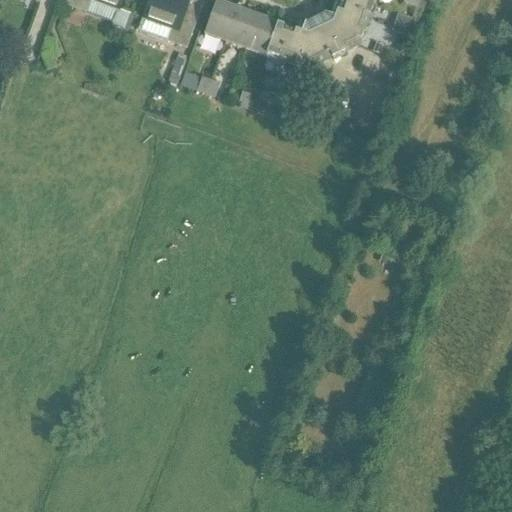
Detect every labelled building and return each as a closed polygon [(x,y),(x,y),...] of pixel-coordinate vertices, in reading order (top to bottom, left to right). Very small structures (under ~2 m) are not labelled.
[(116,10),(118,11),(122,0),(68,0),(66,7),(75,10),(89,3),(90,1),(116,10)] [(171,30),(170,33),(177,46),(186,50),(200,11),(187,6),(189,0),(149,0),(143,20),(144,21),(144,20),(171,30)] [(357,49),(372,7),(352,0),(340,0),(334,20),(335,20),(331,32),(357,49)] [(418,0),(404,0),(403,5),(415,9),(418,0)] [(215,3),(204,36),(225,43),(236,11),(215,3)] [(118,11),(116,10),(110,27),(123,33),(129,15),(118,11)] [(245,51),(257,18),(236,11),(225,43),(245,51)] [(278,25),(257,18),(245,51),(266,58),(267,57),(277,27),(278,25)] [(303,36),(277,27),(267,57),(309,72),(307,44),(300,42),(303,36)] [(321,36),(316,39),(307,44),(309,72),(333,60),(357,49),(331,32),(321,36)] [(176,86),(185,61),(177,58),(168,84),(176,86)] [(220,87),(202,81),(197,93),(215,100),(220,87)] [(238,108),(247,111),(252,98),(242,95),(238,108)] [(379,265),(398,272),(403,257),(384,250),(379,265)] [(511,511),(511,393),(507,408),(511,409),(472,511),(511,511)]
